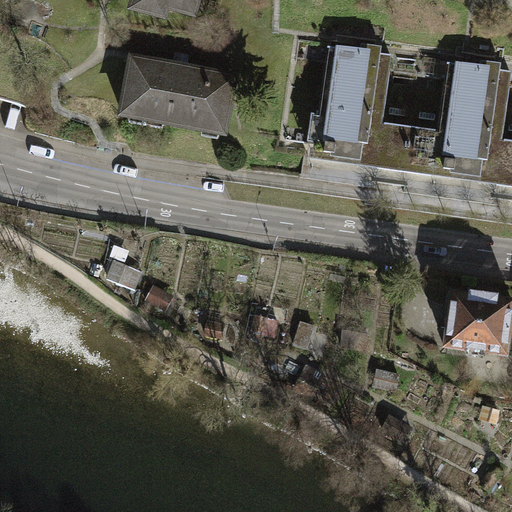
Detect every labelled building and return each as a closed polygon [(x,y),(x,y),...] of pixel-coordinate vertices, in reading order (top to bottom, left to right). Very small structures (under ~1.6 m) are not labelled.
[(134,0),(132,8),(163,16),(165,7),(192,14),(195,0),(134,0)] [(361,51),(336,47),(317,164),(404,178),(411,129),(383,124),(394,56),(381,54),(382,49),(362,46),(361,51)] [(170,67),(131,60),(121,115),(222,134),(232,80),(186,71),(187,67),(171,64),(170,67)] [(480,67),(449,62),(439,133),(411,129),(404,178),(511,190),(511,143),(502,142),(511,76),(511,73),(501,72),(502,66),(481,63),(480,67)] [(137,295),(146,276),(128,268),(133,256),(119,249),(105,281),(137,295)] [(511,342),(511,289),(453,281),(444,340),(511,351),(511,342)]
